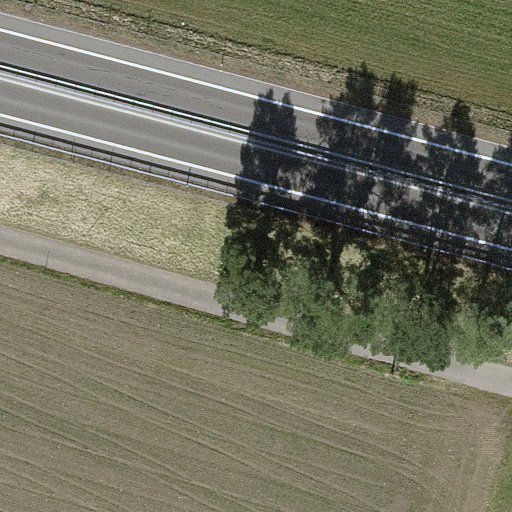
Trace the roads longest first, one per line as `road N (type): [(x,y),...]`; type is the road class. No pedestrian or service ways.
road 1 (track): [(0,237),(511,376)]
road 2 (trunk): [(0,98),(511,233)]
road 3 (trunk): [(511,184),(0,49)]
